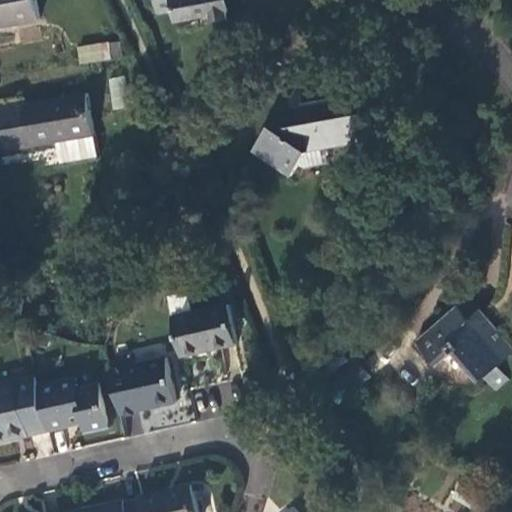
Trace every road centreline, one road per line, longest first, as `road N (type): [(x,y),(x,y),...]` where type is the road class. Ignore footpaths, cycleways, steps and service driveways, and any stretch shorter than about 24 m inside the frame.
road 1 (residential): [(0,481),(243,429)]
road 2 (residential): [(409,0),(458,22),(499,55),(511,77)]
